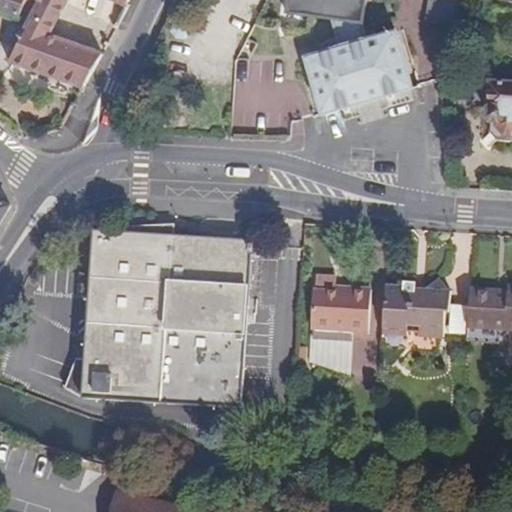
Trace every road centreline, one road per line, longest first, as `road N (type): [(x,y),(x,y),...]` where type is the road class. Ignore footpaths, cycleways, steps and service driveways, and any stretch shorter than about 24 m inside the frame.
road 1 (tertiary): [(346,196),(268,158),(142,152),(120,152),(70,189)]
road 2 (tertiary): [(70,189),(346,196)]
road 3 (residential): [(70,189),(108,141),(113,88),(155,0)]
road 4 (tertiary): [(511,214),(346,196)]
